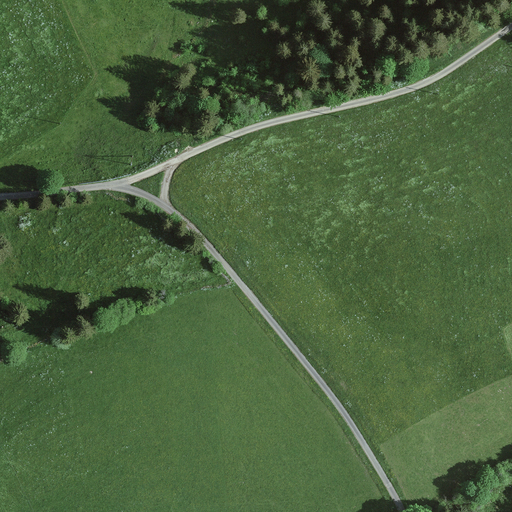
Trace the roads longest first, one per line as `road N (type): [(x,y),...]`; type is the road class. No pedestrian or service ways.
road 1 (unclassified): [(166,205),(229,269),(344,413),(402,511)]
road 2 (unclassified): [(176,161),(261,125),(412,88),(511,25)]
